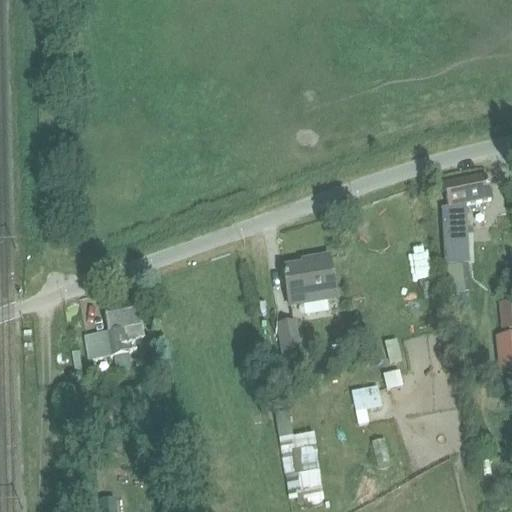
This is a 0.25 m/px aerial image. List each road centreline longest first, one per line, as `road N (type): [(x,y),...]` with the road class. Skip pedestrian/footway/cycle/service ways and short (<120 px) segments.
road 1 (unclassified): [(511,147),(472,153),(0,317)]
road 2 (track): [(48,392),(38,511)]
